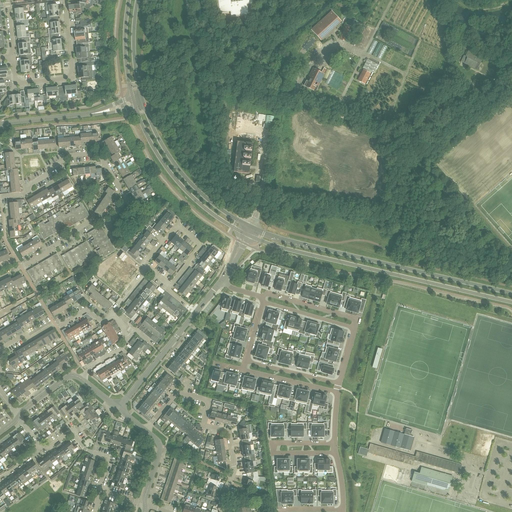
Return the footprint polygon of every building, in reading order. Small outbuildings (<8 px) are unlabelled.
[(218,0),(219,9),(217,10),(218,14),(228,12),(231,12),(231,17),(249,15),(247,7),(247,4),(253,4),(252,0),(218,0)] [(58,5),(57,5),(51,5),(51,2),(46,3),(46,12),(49,11),(58,10),(58,5)] [(81,11),(84,10),(83,7),(80,7),(80,2),(74,3),(75,13),(77,13),(76,12),(81,11)] [(26,5),(21,6),(21,8),(15,9),(15,15),(24,14),(24,11),(27,11),(26,5)] [(47,15),(47,20),(53,20),(53,17),(59,16),(58,10),(49,11),(50,14),(47,15)] [(327,16),(334,25),(339,20),(340,21),(340,20),(332,11),(327,16)] [(22,20),(22,23),(28,22),(28,19),(25,20),(24,14),(15,15),(16,21),(22,20)] [(329,29),(334,25),(327,16),(322,21),(329,29)] [(51,25),(51,29),(60,28),(59,22),(53,23),(53,20),(47,20),(48,25),(51,25)] [(355,20),(351,28),(346,26),(340,40),(345,42),(349,44),(354,45),(356,41),(351,39),(360,22),(355,20)] [(317,25),(324,34),(329,29),(322,21),(317,25)] [(17,26),(17,32),(26,31),(25,26),(28,25),(28,22),(22,23),(23,26),(17,26)] [(74,29),(75,35),(85,34),(84,28),(91,27),(91,23),(87,24),(81,24),(80,24),(81,28),(74,29)] [(320,39),(320,38),(324,34),(317,25),(311,30),(320,39)] [(49,38),(55,37),(54,34),(61,33),(60,28),(51,29),(48,29),(49,38)] [(30,40),(30,37),(29,34),(26,34),(26,31),(17,32),(18,38),(24,37),(24,40),(30,40)] [(88,33),(85,34),(75,35),(75,41),(76,41),(76,40),(82,40),(82,43),(93,42),(92,38),(89,39),(88,33)] [(50,46),(53,46),(62,45),(61,39),(55,40),(55,37),(49,38),(46,38),(46,42),(48,41),(48,43),(50,43),(50,46)] [(19,49),(28,49),(31,48),(30,40),(24,40),(25,43),(18,44),(19,49)] [(371,54),(377,42),(374,40),(367,52),(371,54)] [(376,57),(382,45),(378,43),(372,55),(376,57)] [(86,53),(90,52),(89,44),(83,44),(83,47),(76,48),(77,53),(86,53)] [(62,51),(62,45),(53,46),(50,46),(48,47),(48,49),(50,49),(51,55),(57,54),(56,51),(62,51)] [(381,59),(387,47),(383,45),(377,57),(381,59)] [(28,52),(28,49),(19,49),(20,55),(26,55),(26,57),(32,57),(31,52),(28,52)] [(477,70),(480,64),(483,58),(468,51),(466,54),(465,53),(461,62),(477,70)] [(90,52),(86,53),(77,53),(77,59),(79,59),(79,63),(84,62),(91,61),(97,61),(96,57),(90,58),(90,52)] [(20,61),(21,67),(30,66),(29,62),(30,62),(31,60),(32,60),(32,57),(26,57),(26,60),(20,61)] [(374,73),(378,65),(367,59),(363,68),(374,73)] [(79,72),(88,71),(93,71),(92,65),(91,61),(84,62),(85,66),(78,67),(79,72)] [(7,68),(0,68),(0,77),(0,78),(7,77),(6,74),(8,74),(7,72),(8,71),(8,69),(7,68)] [(316,70),(317,68),(315,68),(315,69),(313,68),(304,86),(316,92),(325,74),(324,74),(327,69),(324,68),(321,73),(316,70)] [(327,69),(323,77),(327,79),(331,71),(327,69)] [(331,71),(327,79),(325,83),(329,85),(335,72),(331,70),(331,71)] [(363,70),(360,77),(358,81),(365,84),(370,73),(363,70)] [(93,71),(88,71),(79,72),(79,78),(86,77),(86,80),(92,80),(92,77),(93,71)] [(77,85),(71,86),(72,94),(75,94),(75,97),(78,97),(78,99),(82,98),(81,91),(77,91),(77,85)] [(65,86),(65,87),(66,92),(62,93),(63,98),(68,98),(68,95),(72,94),(71,86),(65,86)] [(58,87),(52,88),(53,96),(56,96),(56,99),(63,98),(62,93),(58,93),(58,87)] [(49,97),(53,96),(52,88),(46,88),(47,94),(43,95),(44,100),(50,100),(49,97)] [(39,89),(33,90),(34,98),(37,98),(38,101),(44,100),(43,95),(40,95),(39,89)] [(25,96),(26,106),(29,106),(29,103),(32,103),(31,99),(34,98),(33,90),(28,90),(28,99),(29,100),(25,100),(25,96)] [(15,95),(16,104),(24,103),(24,107),(26,107),(26,106),(25,96),(21,97),(21,95),(19,95),(18,94),(16,94),(15,95)] [(10,105),(16,104),(15,95),(14,95),(12,95),(11,96),(9,96),(10,98),(7,98),(4,102),(4,107),(9,106),(10,105)] [(266,115),(265,128),(272,129),(274,116),(266,115)] [(108,147),(115,142),(112,137),(105,141),(108,147)] [(253,143),(237,141),(234,172),(249,174),(253,143)] [(118,147),(115,142),(108,147),(109,149),(108,150),(109,152),(118,147)] [(121,153),(118,147),(109,152),(111,154),(112,153),(113,156),(118,153),(119,154),(121,153)] [(113,163),(121,158),(119,154),(118,153),(113,156),(111,157),(113,160),(112,161),(113,163)] [(124,163),(121,158),(113,163),(115,165),(116,165),(117,167),(124,163)] [(127,168),(124,163),(117,167),(119,170),(118,171),(119,173),(127,168)] [(127,168),(119,173),(120,175),(121,174),(123,177),(130,173),(127,168)] [(124,180),(127,184),(135,180),(133,177),(136,175),(135,173),(124,180)] [(67,190),(73,187),(68,180),(63,183),(67,190)] [(138,185),(141,184),(140,181),(137,183),(135,180),(127,184),(130,189),(138,184),(138,185)] [(63,183),(58,186),(63,193),(67,190),(63,183)] [(138,184),(130,189),(132,194),(140,189),(138,186),(138,185),(138,184)] [(58,186),(53,188),(58,196),(63,193),(58,186)] [(107,193),(113,196),(116,192),(109,187),(105,192),(107,193)] [(58,196),(53,188),(49,191),(53,199),(54,201),(59,198),(58,196)] [(48,189),(42,192),(47,199),(48,202),(53,199),(49,191),(48,189)] [(142,193),(140,189),(132,194),(135,198),(143,194),(144,195),(147,193),(145,191),(142,193)] [(42,192),(37,195),(42,202),(47,199),(42,192)] [(107,193),(104,198),(111,203),(115,198),(113,196),(107,193)] [(143,195),(144,195),(143,194),(135,198),(138,203),(145,199),(143,195)] [(42,202),(37,195),(32,198),(37,205),(42,202)] [(32,208),(35,206),(36,209),(38,208),(37,205),(32,198),(27,201),(32,208)] [(111,203),(104,198),(101,203),(108,208),(111,203)] [(78,207),(85,218),(90,216),(81,201),(78,203),(80,206),(78,207)] [(101,203),(98,207),(105,212),(108,208),(101,203)] [(74,206),(72,207),(80,221),(85,218),(78,207),(76,209),(74,206)] [(80,221),(72,207),(71,207),(69,209),(71,212),(68,213),(75,224),(80,221)] [(102,217),(105,212),(98,207),(94,212),(102,217)] [(167,212),(164,217),(171,222),(174,218),(174,217),(175,215),(168,209),(166,212),(167,212)] [(64,228),(68,225),(69,225),(62,213),(60,211),(58,213),(60,216),(57,217),(64,228)] [(70,227),(75,224),(68,213),(66,215),(64,212),(62,213),(69,225),(68,225),(70,227)] [(64,228),(57,217),(55,218),(53,215),(51,217),(59,231),(64,228)] [(54,234),(59,231),(51,217),(48,218),(50,221),(47,223),(54,234)] [(164,217),(161,221),(168,226),(171,222),(164,217)] [(49,237),(54,234),(47,223),(45,224),(43,221),(41,223),(49,237)] [(161,221),(157,225),(164,230),(168,226),(161,221)] [(44,240),(49,237),(41,223),(38,224),(40,227),(37,229),(44,240)] [(164,230),(157,225),(156,224),(152,228),(149,226),(148,228),(152,232),(154,229),(161,235),(164,230)] [(93,237),(104,231),(101,226),(87,234),(89,237),(92,235),(93,237)] [(147,231),(144,236),(151,241),(154,237),(150,234),(152,232),(148,228),(146,230),(147,231)] [(104,231),(93,237),(95,240),(92,241),(93,244),(107,236),(104,231)] [(172,243),(175,245),(180,239),(176,235),(171,242),(170,241),(167,245),(167,244),(164,247),(167,249),(172,243)] [(110,241),(107,236),(93,244),(95,246),(98,245),(99,247),(110,241)] [(144,236),(141,240),(147,245),(151,241),(144,236)] [(39,238),(34,241),(38,249),(43,245),(39,238)] [(136,243),(137,244),(144,249),(147,245),(141,240),(139,239),(136,243)] [(179,249),(185,242),(180,239),(175,245),(179,249)] [(33,252),(38,249),(34,241),(29,244),(33,252)] [(81,244),(88,256),(90,254),(92,257),(95,255),(87,241),(81,244)] [(113,245),(110,241),(99,247),(101,249),(97,251),(99,253),(113,245)] [(183,252),(189,246),(185,242),(179,249),(183,252)] [(33,252),(29,244),(24,247),(28,254),(33,252)] [(86,257),(88,256),(81,244),(76,247),(85,261),(87,260),(86,257)] [(137,244),(134,248),(141,254),(144,249),(137,244)] [(113,245),(99,253),(100,256),(104,255),(105,257),(116,251),(113,245)] [(205,251),(207,252),(208,252),(214,257),(220,251),(213,245),(211,247),(208,251),(206,249),(205,251)] [(186,260),(188,256),(193,249),(189,246),(183,252),(186,255),(184,258),(186,260)] [(2,252),(5,261),(10,259),(6,247),(4,248),(5,251),(2,252)] [(28,254),(24,247),(18,250),(23,258),(28,254)] [(76,247),(71,250),(78,261),(81,260),(82,263),(85,261),(76,247)] [(134,248),(132,251),(129,249),(126,253),(132,257),(133,255),(137,258),(141,254),(134,248)] [(76,263),(78,261),(71,250),(67,253),(75,267),(78,266),(76,263)] [(159,265),(164,258),(161,256),(164,253),(162,251),(161,253),(159,251),(157,253),(160,255),(155,262),(159,265)] [(217,259),(214,257),(208,252),(207,252),(204,256),(211,261),(213,259),(216,261),(217,259)] [(57,253),(52,256),(61,270),(63,269),(61,266),(64,264),(57,253)] [(73,269),(75,267),(67,253),(62,256),(68,267),(71,266),(73,269)] [(58,272),(61,270),(52,256),(47,259),(54,270),(56,269),(58,272)] [(208,265),(211,261),(204,256),(202,259),(199,257),(198,259),(200,261),(201,260),(208,265)] [(169,262),(164,258),(159,265),(163,269),(169,262)] [(54,270),(47,259),(42,262),(51,276),(53,275),(51,272),(54,270)] [(126,260),(123,264),(130,270),(133,266),(126,260)] [(201,260),(200,261),(197,264),(201,267),(199,269),(204,273),(206,271),(204,270),(208,265),(201,260)] [(49,278),(51,276),(42,262),(37,265),(44,276),(47,275),(49,278)] [(173,265),(169,262),(163,269),(167,272),(173,265)] [(127,274),(130,270),(123,264),(120,268),(127,274)] [(33,268),(41,282),(44,281),(42,278),(44,276),(37,265),(33,268)] [(173,265),(167,272),(172,276),(177,269),(178,269),(180,266),(179,265),(176,268),(173,265)] [(195,266),(194,268),(193,269),(195,271),(192,275),(199,280),(203,276),(202,276),(204,273),(199,269),(195,266)] [(39,284),(41,282),(33,268),(27,271),(34,282),(37,281),(39,284)] [(124,278),(127,274),(120,268),(117,272),(124,278)] [(253,284),(253,283),(254,283),(256,276),(259,277),(262,269),(258,268),(257,271),(250,269),(247,281),(248,281),(247,283),(253,284)] [(271,275),(265,273),(261,285),(262,286),(262,287),(266,288),(267,287),(268,287),(270,280),(274,281),(276,273),(272,271),(271,275)] [(124,278),(117,272),(114,275),(121,281),(124,278)] [(21,275),(16,277),(22,288),(24,287),(22,284),(25,283),(21,275)] [(114,275),(111,279),(118,285),(121,281),(114,275)] [(190,278),(187,276),(186,278),(188,280),(189,279),(196,284),(199,280),(192,275),(190,278)] [(14,285),(12,279),(11,277),(6,280),(11,290),(11,291),(12,293),(14,292),(12,287),(14,285)] [(20,289),(22,288),(16,277),(12,279),(14,285),(15,288),(18,286),(20,289)] [(280,291),(281,291),(283,284),(286,285),(288,279),(284,278),(279,277),(275,289),(276,290),(276,291),(280,292),(280,291)] [(118,285),(111,279),(108,283),(115,289),(118,285)] [(189,279),(188,280),(187,281),(186,283),(192,288),(196,284),(189,279)] [(6,280),(1,282),(5,290),(8,289),(9,292),(11,291),(11,290),(6,280)] [(147,286),(145,284),(143,286),(146,288),(146,287),(153,292),(156,288),(158,286),(152,280),(150,283),(147,286)] [(183,286),(181,284),(179,286),(182,288),(182,287),(189,293),(192,288),(186,283),(183,286)] [(298,285),(291,283),(288,293),(295,295),(298,285)] [(311,287),(312,288),(312,286),(306,285),(306,284),(303,283),(301,289),(304,290),(302,297),(308,299),(311,287)] [(92,295),(95,290),(97,288),(92,284),(87,291),(91,294),(92,295)] [(72,290),(74,292),(78,300),(83,297),(77,287),(72,290)] [(150,297),(153,292),(146,287),(146,288),(143,291),(150,297)] [(182,287),(182,288),(179,291),(186,297),(189,293),(182,287)] [(311,287),(308,299),(314,300),(317,289),(312,288),(311,287)] [(317,289),(314,300),(320,302),(322,295),(325,296),(327,290),(323,289),(323,290),(317,288),(317,289)] [(99,293),(95,290),(92,295),(91,294),(90,296),(94,300),(99,293)] [(327,304),(333,306),(336,293),(331,292),(331,291),(328,290),(326,296),(329,297),(327,304)] [(139,296),(140,295),(146,301),(150,297),(143,291),(140,294),(138,292),(137,294),(139,296)] [(69,295),(73,303),(78,300),(74,292),(69,295)] [(336,293),(333,306),(339,308),(341,300),(344,301),(346,293),(343,292),(342,295),(336,293)] [(104,297),(99,293),(94,300),(99,304),(104,297)] [(68,306),(73,303),(69,295),(63,299),(65,300),(68,306)] [(136,299),(143,305),(146,301),(140,295),(139,296),(136,299)] [(158,299),(161,301),(158,304),(162,308),(168,301),(167,300),(164,298),(165,297),(162,295),(158,299)] [(346,310),(352,311),(356,299),(350,297),(347,296),(345,302),(348,303),(346,310)] [(99,304),(103,307),(109,301),(104,297),(99,304)] [(168,301),(162,308),(166,311),(172,304),(169,302),(170,299),(169,298),(167,300),(168,301)] [(232,308),(229,307),(231,300),(225,298),(221,311),(227,313),(230,314),(232,308)] [(133,303),(131,301),(130,302),(132,304),(133,303),(140,309),(143,305),(136,299),(133,303)] [(361,301),(356,299),(352,311),(358,313),(360,306),(363,307),(365,301),(361,300),(361,301)] [(65,300),(60,303),(64,311),(69,308),(68,306),(65,300)] [(113,304),(109,301),(103,307),(108,311),(113,304)] [(241,317),(243,311),(240,310),(242,303),(235,301),(232,313),(238,315),(238,316),(241,317)] [(60,303),(55,306),(59,314),(64,311),(60,303)] [(133,303),(132,304),(129,308),(136,313),(140,309),(133,303)] [(175,307),(172,304),(166,311),(171,315),(176,308),(175,307)] [(241,317),(244,318),(244,317),(250,319),(254,306),(248,304),(246,312),(243,311),(241,317)] [(36,305),(34,306),(40,317),(45,314),(40,306),(37,308),(36,305)] [(176,308),(171,315),(175,318),(176,316),(179,318),(183,313),(180,311),(177,308),(179,306),(177,305),(175,307),(176,308)] [(31,312),(35,319),(40,317),(34,306),(32,308),(33,310),(31,312)] [(59,314),(55,306),(50,309),(54,317),(59,314)] [(129,308),(126,312),(124,314),(130,319),(132,317),(133,317),(136,313),(129,308)] [(267,316),(278,319),(280,314),(269,310),(267,316)] [(26,311),(25,312),(31,323),(33,322),(32,321),(35,319),(31,312),(28,313),(26,311)] [(31,323),(25,312),(22,313),(24,316),(21,317),(26,325),(29,323),(30,324),(31,323)] [(83,316),(85,319),(86,318),(87,319),(89,322),(94,319),(92,318),(90,316),(88,315),(87,314),(85,315),(83,316)] [(15,317),(16,319),(22,329),(24,328),(23,327),(26,325),(21,317),(19,319),(17,316),(15,317)] [(144,329),(145,331),(147,328),(146,328),(152,321),(145,316),(137,326),(139,328),(142,325),(146,327),(144,329)] [(272,327),(278,329),(279,325),(277,325),(278,319),(267,316),(266,322),(273,324),(272,327)] [(287,329),(293,331),(296,318),(291,317),(288,324),(285,323),(284,329),(287,330),(287,329)] [(296,318),(293,331),(298,332),(298,333),(301,334),(303,328),(300,327),(302,320),(296,318)] [(16,323),(13,325),(18,332),(23,330),(22,329),(16,319),(14,321),(16,323)] [(85,320),(83,322),(87,330),(92,327),(87,319),(85,320)] [(114,320),(111,322),(102,327),(104,332),(112,327),(110,324),(115,322),(114,320)] [(146,328),(147,328),(150,331),(156,324),(152,321),(146,328)] [(6,323),(7,325),(13,335),(18,332),(13,325),(11,326),(8,322),(6,323)] [(80,323),(78,325),(83,332),(87,330),(83,322),(80,323)] [(311,333),(314,323),(308,322),(306,329),(303,328),(301,334),(305,335),(305,332),(310,333),(311,333)] [(234,332),(246,336),(247,330),(240,328),(241,325),(235,323),(232,332),(234,333),(234,332)] [(311,333),(310,333),(310,334),(316,336),(315,338),(319,339),(320,333),(317,332),(319,325),(314,323),(311,333)] [(154,337),(155,335),(155,334),(160,328),(156,324),(150,331),(154,334),(152,336),(154,337)] [(4,331),(8,338),(13,335),(7,325),(5,326),(7,329),(4,331)] [(78,335),(83,332),(78,325),(76,326),(74,327),(78,335)] [(162,334),(164,331),(166,329),(162,326),(160,328),(155,334),(155,335),(162,340),(165,336),(162,334)] [(72,328),(69,330),(74,338),(78,335),(74,327),(72,328)] [(107,336),(115,332),(112,327),(104,332),(107,336)] [(278,329),(272,327),(271,330),(264,328),(262,333),(273,337),(275,331),(277,332),(278,329)] [(70,340),(74,338),(69,330),(68,331),(66,328),(61,331),(65,338),(67,336),(70,340)] [(0,329),(0,334),(4,341),(8,338),(4,331),(1,332),(0,329)] [(52,331),(50,332),(54,340),(56,339),(58,341),(60,340),(53,329),(52,330),(52,331)] [(330,334),(331,335),(343,338),(344,332),(332,329),(330,334)] [(54,340),(50,332),(46,334),(46,333),(44,334),(51,346),(53,345),(51,342),(54,340)] [(107,336),(110,341),(117,336),(115,332),(107,336)] [(202,343),(205,339),(208,337),(202,332),(200,335),(196,332),(192,336),(202,343)] [(231,337),(230,341),(236,342),(237,339),(244,341),(246,336),(234,332),(234,333),(233,338),(231,337)] [(266,344),(273,346),(274,343),(272,342),(273,337),(262,333),(261,339),(267,341),(266,344)] [(43,336),(40,338),(44,346),(47,344),(49,347),(51,346),(44,334),(42,335),(43,336)] [(331,335),(330,340),(328,339),(327,343),(333,344),(334,341),(341,343),(343,338),(331,335)] [(120,341),(119,339),(117,336),(110,341),(112,345),(120,341)] [(202,343),(192,336),(189,340),(198,347),(202,343)] [(35,340),(42,351),(43,350),(42,347),(44,346),(40,338),(37,340),(36,339),(35,340)] [(144,342),(143,344),(139,341),(140,340),(137,338),(136,340),(138,341),(136,345),(142,350),(145,352),(150,346),(144,342)] [(34,342),(31,344),(35,351),(38,350),(40,352),(42,351),(35,340),(33,341),(34,342)] [(195,351),(198,347),(189,340),(186,344),(195,351)] [(100,351),(103,349),(105,348),(100,341),(95,343),(100,351)] [(228,349),(241,353),(242,347),(235,345),(236,342),(230,341),(229,344),(230,344),(228,349)] [(95,343),(91,346),(95,354),(100,351),(95,343)] [(27,344),(25,345),(32,357),(34,356),(33,353),(35,351),(31,344),(28,345),(27,344)] [(192,355),(195,351),(186,344),(183,348),(192,355)] [(267,354),(268,354),(270,349),(272,349),(273,346),(266,344),(265,347),(259,345),(257,351),(267,354)] [(326,353),(337,356),(339,350),(332,348),(333,345),(327,344),(326,347),(325,353),(326,353)] [(21,349),(26,357),(29,355),(30,358),(32,357),(25,345),(24,346),(24,347),(21,349)] [(131,346),(129,348),(132,350),(132,349),(139,354),(142,350),(136,345),(133,348),(131,346)] [(95,354),(91,346),(86,349),(91,356),(95,354)] [(183,348),(179,352),(189,359),(192,355),(183,348)] [(285,364),(288,351),(282,350),(282,349),(279,348),(277,354),(281,355),(279,362),(285,364)] [(23,358),(26,357),(21,349),(18,351),(18,350),(16,351),(23,362),(25,361),(23,358)] [(86,349),(82,351),(87,359),(91,356),(86,349)] [(132,350),(129,353),(127,356),(132,360),(134,357),(136,359),(139,354),(132,349),(132,350)] [(241,353),(228,349),(227,355),(226,354),(225,358),(231,360),(232,357),(239,359),(241,353)] [(376,369),(382,350),(378,349),(372,368),(375,369),(376,369)] [(62,354),(60,355),(65,362),(68,361),(69,362),(70,360),(62,350),(60,351),(62,354)] [(16,356),(14,358),(18,365),(23,362),(16,351),(14,352),(16,356)] [(82,361),(84,360),(87,359),(82,351),(78,354),(82,361)] [(267,354),(257,351),(255,356),(266,359),(267,354)] [(292,358),(295,359),(296,353),(297,353),(297,351),(293,351),(293,352),(288,351),(285,364),(290,365),(292,358)] [(185,363),(189,359),(179,352),(176,356),(185,363)] [(120,360),(124,368),(132,364),(129,361),(130,360),(123,353),(120,354),(122,357),(123,357),(124,358),(120,360)] [(302,368),(305,355),(300,354),(300,353),(297,353),(296,353),(295,359),(298,359),(296,367),(297,367),(297,368),(301,369),(301,368),(302,368)] [(336,362),(337,356),(326,353),(325,358),(321,357),(320,361),(328,363),(329,360),(336,362)] [(63,364),(65,362),(60,355),(55,359),(63,370),(65,368),(63,364)] [(305,355),(302,368),(308,369),(310,362),(313,363),(314,357),(311,356),(310,357),(305,355)] [(173,360),(182,367),(185,370),(187,368),(186,367),(188,365),(185,363),(176,356),(173,360)] [(18,365),(14,358),(11,359),(10,358),(8,359),(15,371),(17,369),(16,367),(18,365)] [(63,370),(55,359),(54,360),(56,363),(53,365),(59,372),(61,370),(62,371),(63,370)] [(120,360),(115,363),(121,372),(125,370),(124,368),(120,360)] [(179,371),(182,367),(173,360),(170,364),(179,371)] [(334,370),(334,369),(327,367),(328,364),(319,362),(318,365),(321,366),(320,371),(332,375),(332,374),(334,374),(335,370),(334,370)] [(111,366),(115,373),(117,376),(121,373),(121,372),(115,363),(111,366)] [(56,374),(59,372),(53,365),(51,366),(49,364),(47,365),(55,376),(56,375),(56,374)] [(106,368),(106,367),(104,364),(102,365),(104,367),(103,368),(104,369),(102,371),(107,378),(108,381),(113,378),(111,376),(106,368)] [(176,375),(179,371),(170,364),(166,368),(176,375)] [(53,377),(55,376),(47,365),(45,367),(47,369),(44,371),(50,378),(53,376),(53,377)] [(106,368),(111,376),(113,378),(117,376),(115,373),(111,366),(106,368)] [(40,370),(38,372),(46,382),(48,381),(47,380),(50,378),(44,371),(42,373),(40,370)] [(221,385),(222,379),(219,378),(221,371),(215,370),(215,371),(213,371),(211,381),(218,383),(217,384),(221,385)] [(102,381),(107,378),(102,371),(97,373),(102,381)] [(45,384),(46,382),(38,372),(36,373),(38,376),(36,378),(41,385),(44,383),(45,384)] [(163,377),(172,384),(175,380),(166,373),(163,377)] [(222,379),(221,385),(227,387),(227,384),(230,384),(233,374),(227,373),(225,380),(222,379)] [(239,375),(233,374),(230,384),(230,385),(236,387),(239,375)] [(41,385),(36,378),(33,379),(31,377),(30,378),(38,389),(39,388),(38,387),(41,385)] [(163,377),(160,381),(169,388),(172,384),(163,377)] [(247,391),(250,378),(245,377),(243,384),(240,383),(238,389),(242,390),(247,391)] [(30,378),(25,381),(30,389),(33,387),(35,390),(38,389),(30,378)] [(250,378),(247,391),(253,392),(256,380),(250,378)] [(28,390),(30,389),(25,381),(21,385),(29,395),(31,394),(28,390)] [(165,392),(169,388),(160,381),(156,385),(165,392)] [(265,395),(268,382),(262,381),(259,394),(265,395)] [(268,382),(265,395),(271,396),(274,384),(268,382)] [(151,387),(153,389),(162,396),(165,392),(156,385),(155,383),(151,387)] [(21,385),(16,388),(22,395),(24,393),(27,397),(29,395),(21,385)] [(277,398),(283,399),(286,387),(280,385),(278,392),(275,391),(274,398),(277,399),(277,398)] [(291,388),(286,387),(283,399),(292,401),(293,396),(290,395),(291,388)] [(22,395),(16,388),(12,391),(20,402),(22,400),(20,397),(22,395)] [(159,400),(162,396),(153,389),(150,393),(159,400)] [(295,402),(300,403),(303,391),(298,389),(296,397),(293,396),(292,401),(295,402)] [(303,391),(300,403),(306,405),(309,392),(303,391)] [(150,393),(147,397),(156,404),(159,400),(150,393)] [(315,394),(312,406),(318,408),(319,405),(321,395),(315,394)] [(319,405),(324,406),(323,409),(327,410),(328,404),(325,403),(327,396),(321,395),(319,405)] [(79,410),(87,404),(86,404),(84,406),(77,397),(75,399),(77,401),(75,402),(73,400),(73,401),(78,408),(79,410)] [(147,397),(143,401),(153,408),(156,404),(147,397)] [(69,404),(74,411),(76,413),(78,412),(76,409),(78,408),(73,401),(69,404)] [(143,401),(140,405),(149,412),(153,408),(143,401)] [(69,404),(64,407),(71,416),(73,415),(72,413),(74,411),(69,404)] [(88,407),(87,404),(79,410),(83,414),(92,407),(90,405),(88,407)] [(147,416),(146,416),(149,412),(140,405),(137,409),(143,414),(142,416),(149,422),(145,419),(147,416)] [(54,406),(50,410),(57,419),(59,418),(57,415),(59,414),(54,406)] [(69,418),(71,416),(64,407),(60,410),(65,418),(68,416),(69,418)] [(92,407),(83,414),(86,418),(93,413),(91,411),(94,409),(92,407)] [(163,417),(168,420),(175,411),(171,407),(163,417)] [(55,421),(57,419),(50,410),(45,413),(51,420),(53,419),(55,421)] [(95,411),(93,413),(86,418),(89,423),(98,416),(95,411)] [(168,420),(172,423),(179,414),(175,411),(168,420)] [(46,423),(51,420),(45,413),(41,416),(46,423)] [(231,416),(227,415),(225,424),(231,425),(233,417),(233,414),(232,413),(231,414),(231,416)] [(100,414),(98,416),(89,423),(92,427),(100,422),(98,419),(100,418),(102,416),(100,414)] [(183,417),(179,414),(172,423),(176,426),(183,417)] [(233,414),(233,417),(231,425),(236,426),(237,421),(240,421),(241,416),(233,414)] [(41,416),(37,419),(44,429),(46,427),(44,425),(46,423),(41,416)] [(183,417),(176,426),(180,430),(187,420),(183,417)] [(41,430),(44,429),(37,419),(32,423),(37,430),(40,428),(41,430)] [(180,430),(184,433),(191,424),(187,420),(180,430)] [(278,437),(278,424),(272,424),(272,423),(268,423),(268,429),(271,429),(271,437),(278,437)] [(278,424),(278,437),(284,437),(284,429),(287,429),(287,423),(283,423),(283,424),(278,424)] [(291,437),(297,437),(297,424),(291,424),(291,423),(288,423),(288,429),(291,429),(291,437)] [(297,423),(297,424),(297,437),(303,437),(303,429),(307,429),(307,423),(297,423)] [(318,437),(318,424),(312,424),(312,423),(309,423),(309,429),(312,429),(312,437),(318,437)] [(318,424),(318,437),(324,437),(324,429),(327,429),(327,423),(324,423),(324,424),(318,424)] [(195,427),(191,424),(184,433),(187,436),(188,436),(195,427)] [(239,429),(240,435),(249,434),(252,433),(253,433),(251,425),(240,426),(240,429),(239,429)] [(190,441),(197,432),(194,429),(195,427),(188,436),(187,436),(186,438),(190,441)] [(404,434),(385,429),(381,442),(410,451),(414,437),(410,436),(410,434),(411,434),(412,430),(406,428),(404,434)] [(104,443),(108,432),(106,431),(105,434),(102,433),(99,442),(104,443)] [(109,445),(113,434),(112,436),(110,436),(111,433),(108,432),(104,443),(109,445)] [(192,447),(193,446),(201,435),(197,432),(190,441),(188,443),(192,447)] [(19,433),(15,436),(22,445),(24,444),(22,442),(25,440),(19,433)] [(252,433),(249,434),(240,435),(241,440),(242,440),(242,443),(251,442),(251,439),(252,439),(253,438),(252,433)] [(118,436),(113,434),(109,445),(110,445),(111,443),(115,444),(118,436)] [(197,450),(198,448),(206,439),(201,435),(193,446),(197,450)] [(20,447),(22,445),(15,436),(11,439),(16,446),(18,445),(20,447)] [(11,439),(6,442),(12,450),(16,446),(11,439)] [(125,448),(125,450),(133,453),(133,452),(130,451),(132,446),(134,441),(131,440),(130,442),(128,442),(129,439),(128,439),(126,448),(125,448)] [(251,442),(242,443),(243,446),(242,446),(243,451),(251,450),(250,445),(253,445),(253,441),(251,442)] [(8,453),(12,450),(6,442),(2,446),(8,454),(8,453)] [(70,442),(66,445),(71,452),(78,447),(76,445),(74,447),(70,442)] [(370,444),(369,449),(360,447),(358,454),(367,456),(368,453),(413,466),(414,461),(437,467),(439,458),(417,452),(415,457),(370,444)] [(61,448),(67,455),(71,452),(66,445),(61,448)] [(3,447),(0,448),(0,451),(4,457),(8,454),(2,446),(3,447)] [(67,455),(61,448),(57,451),(56,450),(62,459),(67,455)] [(62,459),(56,450),(51,453),(57,460),(61,457),(62,459)] [(125,450),(123,455),(134,459),(135,456),(132,455),(133,453),(125,450)] [(251,450),(243,451),(243,457),(244,457),(245,460),(251,459),(255,458),(255,455),(252,456),(251,450)] [(51,453),(47,456),(52,463),(57,460),(51,453)] [(87,455),(85,463),(93,466),(95,461),(89,459),(90,456),(87,455)] [(227,461),(226,455),(217,457),(218,460),(216,460),(215,461),(216,462),(217,462),(217,465),(226,469),(227,468),(226,461),(227,461)] [(48,467),(52,463),(47,456),(43,459),(48,467)] [(175,458),(173,463),(186,468),(187,466),(183,464),(184,461),(175,458)] [(255,458),(251,459),(245,460),(245,462),(244,463),(245,468),(254,467),(253,461),(256,461),(255,458)] [(283,459),(283,472),(289,472),(289,473),(293,473),(293,467),(289,467),(289,459),(289,458),(285,458),(285,459),(283,459)] [(439,458),(437,467),(459,474),(462,465),(439,458)] [(38,463),(44,470),(45,472),(48,475),(52,472),(50,469),(48,467),(43,459),(38,463)] [(283,472),(283,459),(278,459),(278,467),(274,467),(274,473),(278,473),(278,472),(283,472)] [(304,472),(304,459),(298,459),(298,467),(295,467),(295,473),(298,473),(298,472),(304,472)] [(304,459),(304,472),(309,472),(309,473),(313,473),(313,467),(309,467),(310,459),(304,459)] [(324,470),(324,459),(318,459),(318,467),(315,467),(315,473),(324,473),(324,470)] [(330,459),(324,459),(324,470),(327,470),(327,473),(333,473),(333,467),(330,467),(330,459)] [(41,471),(34,462),(32,464),(30,462),(28,463),(35,473),(37,474),(41,471)] [(37,474),(35,473),(28,463),(26,465),(28,467),(26,469),(31,476),(32,478),(37,474)] [(185,470),(186,468),(173,463),(171,468),(181,472),(182,469),(185,470)] [(131,469),(128,468),(120,465),(118,470),(126,473),(129,474),(131,469)] [(254,467),(245,468),(246,474),(247,473),(247,476),(254,477),(258,477),(257,472),(254,472),(254,467)] [(415,472),(412,481),(426,486),(427,484),(445,489),(449,490),(448,490),(449,486),(450,487),(453,476),(421,467),(420,473),(415,472)] [(32,478),(31,476),(26,469),(23,470),(22,468),(20,470),(27,479),(28,481),(32,478)] [(180,475),(181,472),(171,468),(170,474),(183,478),(183,476),(180,475)] [(83,469),(81,474),(92,477),(90,476),(91,471),(83,469)] [(17,475),(22,482),(24,484),(28,481),(27,479),(20,470),(18,471),(19,473),(17,475)] [(208,481),(211,482),(217,484),(218,481),(219,482),(221,476),(209,472),(207,478),(208,478),(208,481)] [(24,484),(22,482),(17,475),(15,477),(13,474),(11,476),(18,485),(19,488),(24,484)] [(83,475),(82,480),(90,482),(92,477),(81,474),(83,475)] [(170,474),(168,479),(177,482),(178,479),(182,480),(183,478),(170,474)] [(113,480),(122,483),(123,483),(126,484),(127,479),(125,478),(116,475),(115,480),(113,480)] [(8,481),(14,489),(18,485),(11,476),(9,478),(10,480),(8,481)] [(254,477),(247,476),(247,479),(246,479),(244,484),(252,487),(253,485),(254,485),(257,484),(259,477),(258,477),(254,477)] [(78,484),(80,485),(88,487),(90,482),(82,480),(80,479),(78,484)] [(168,479),(166,484),(179,488),(180,486),(176,485),(177,482),(168,479)] [(126,484),(123,483),(122,483),(113,480),(111,488),(113,489),(114,486),(124,489),(126,484)] [(15,490),(14,489),(8,481),(3,484),(9,491),(10,494),(15,490)] [(216,487),(217,484),(211,482),(208,481),(207,484),(205,483),(204,488),(207,490),(215,492),(217,487),(216,487)] [(0,486),(0,488),(4,494),(9,491),(3,484),(0,486)] [(76,489),(78,490),(87,493),(88,487),(80,485),(78,484),(76,489)] [(179,488),(166,484),(164,489),(174,492),(175,489),(178,490),(179,488)] [(173,495),(174,492),(164,489),(163,494),(176,499),(176,497),(176,496),(173,495)] [(77,495),(85,498),(87,493),(78,490),(77,495)] [(214,498),(215,492),(207,490),(205,495),(207,495),(206,498),(212,500),(213,497),(214,498)] [(286,503),(287,503),(287,490),(288,490),(278,490),(278,496),(282,496),(282,503),(283,503),(283,505),(286,505),(286,503)] [(287,490),(287,503),(293,503),(293,496),(297,496),(297,490),(293,490),(288,490),(287,490)] [(307,503),(307,490),(302,490),(298,490),(298,496),(301,496),(301,504),(307,503)] [(313,490),(307,490),(307,503),(313,503),(313,496),(316,496),(316,490),(313,490)] [(321,504),(327,503),(327,490),(322,490),(318,490),(318,496),(321,496),(321,504)] [(333,490),(327,490),(327,503),(333,503),(333,496),(336,496),(336,490),(333,490)] [(175,500),(176,499),(163,494),(161,500),(171,503),(172,500),(175,501),(175,500)] [(106,498),(104,506),(112,508),(114,509),(114,507),(113,507),(114,503),(108,501),(109,499),(106,498)] [(80,504),(88,507),(89,504),(92,505),(92,503),(81,499),(80,504)] [(185,502),(184,504),(185,505),(183,511),(188,511),(191,505),(192,504),(185,502)] [(77,503),(75,509),(85,511),(89,511),(90,510),(87,510),(88,507),(80,504),(77,503)]
